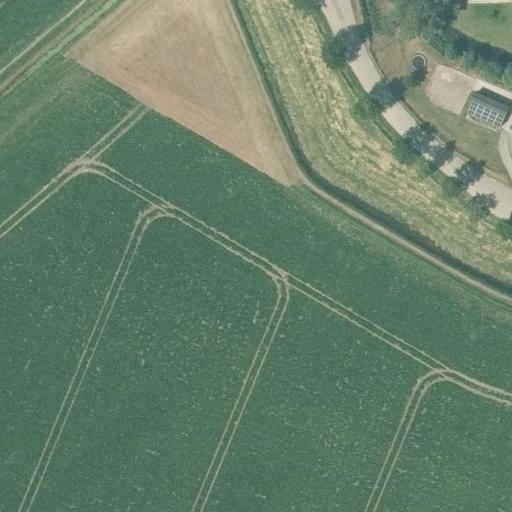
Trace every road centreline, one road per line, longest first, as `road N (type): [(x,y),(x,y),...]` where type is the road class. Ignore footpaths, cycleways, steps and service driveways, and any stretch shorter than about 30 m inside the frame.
road 1 (track): [(215,0),(286,170),(304,194),(511,307)]
road 2 (tertiary): [(327,0),(364,75),(415,140),(511,201)]
